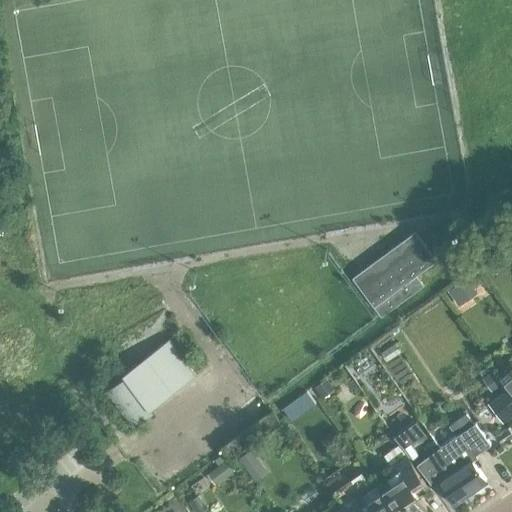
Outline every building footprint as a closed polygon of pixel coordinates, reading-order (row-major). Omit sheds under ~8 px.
[(353,276),(381,313),(422,283),(415,273),(435,258),(415,231),(353,276)] [(473,275),(450,282),(456,300),(479,293),(473,275)] [(169,337),(124,372),(126,375),(108,389),(134,424),(146,414),(144,411),(196,373),(169,337)] [(511,371),(510,368),(499,376),(504,382),(511,393),(511,371)] [(327,378),(315,387),(323,398),(335,389),(327,378)] [(298,397),(306,409),(316,402),(307,390),(298,397)] [(387,414),(394,428),(418,418),(412,404),(387,414)] [(490,433),(503,424),(493,408),(479,417),(490,433)] [(416,419),(395,434),(405,447),(426,433),(416,419)] [(476,420),(439,446),(470,491),(488,479),(472,456),(491,442),(476,420)] [(420,448),(416,442),(407,448),(411,454),(420,448)] [(439,446),(418,460),(433,482),(439,478),(455,502),(470,491),(439,446)] [(252,449),(240,457),(256,480),(268,472),(252,449)] [(395,471),(378,483),(397,511),(420,511),(426,508),(418,496),(429,488),(408,457),(393,467),(395,471)] [(397,511),(378,483),(362,493),(360,490),(342,502),(349,511),(397,511)]
